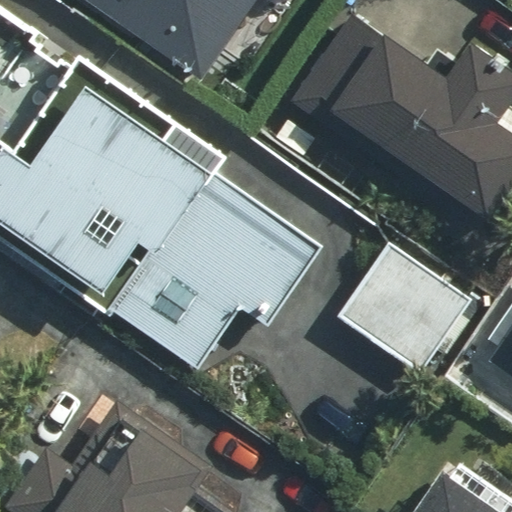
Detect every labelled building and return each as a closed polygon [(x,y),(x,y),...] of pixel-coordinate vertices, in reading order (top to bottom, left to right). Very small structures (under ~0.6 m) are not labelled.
[(230,50),(264,0),(114,0),(194,55),(208,35),(230,50)] [(511,44),(491,30),(464,70),(364,3),(304,92),(491,218),(511,186),(511,44)] [(237,160),(107,72),(55,148),(28,130),(0,170),(0,189),(127,275),(162,224),(176,233),(129,302),(214,360),(257,297),(281,313),(330,241),(229,173),(237,160)] [(407,240),(351,312),(433,375),(489,303),(407,240)] [(511,340),(501,357),(511,364),(511,340)] [(33,511),(246,511),(206,486),(224,457),(126,395),(86,459),(59,441),(19,503),(33,511)] [(511,511),(511,491),(462,458),(424,511),(511,511)]
